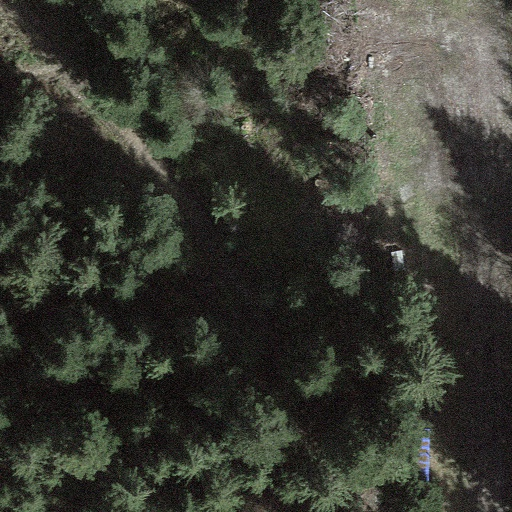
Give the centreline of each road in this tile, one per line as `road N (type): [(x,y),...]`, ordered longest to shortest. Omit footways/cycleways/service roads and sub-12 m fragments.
road 1 (track): [(394,511),(339,458),(111,124),(2,0)]
road 2 (track): [(511,68),(479,85),(467,125),(484,511)]
